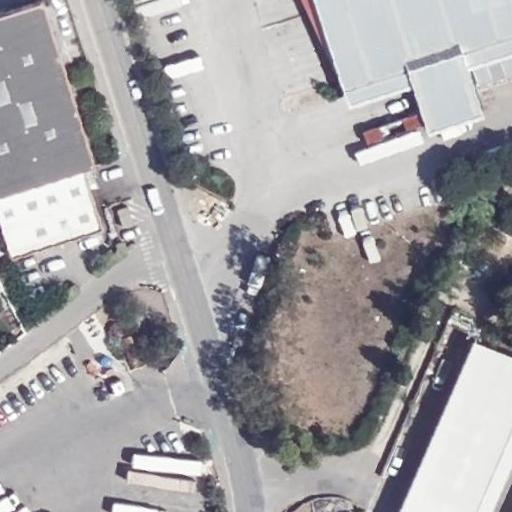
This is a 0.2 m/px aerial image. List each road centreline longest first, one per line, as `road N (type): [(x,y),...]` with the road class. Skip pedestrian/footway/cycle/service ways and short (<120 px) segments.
road 1 (residential): [(250,511),(243,456),(176,247)]
road 2 (residential): [(176,247),(99,0)]
road 3 (residential): [(176,247),(148,256),(0,367)]
road 4 (unknown): [(243,456),(401,511)]
